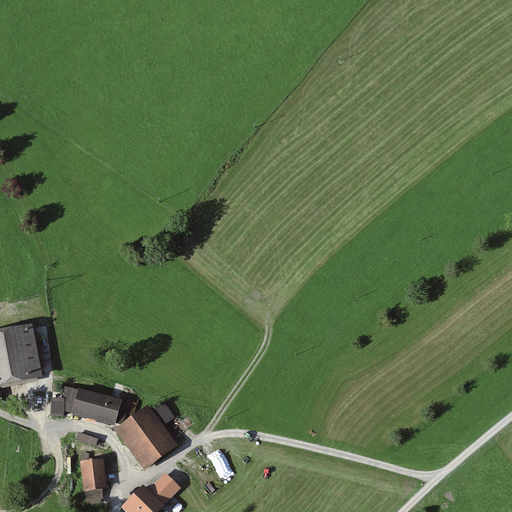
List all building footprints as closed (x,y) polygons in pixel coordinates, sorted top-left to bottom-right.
[(34,327),(0,333),(0,388),(43,381),(34,327)] [(72,415),(78,392),(64,388),(64,400),(52,399),(51,419),(64,419),(65,413),(72,415)] [(122,403),(79,391),(78,392),(72,415),(72,417),(115,429),(116,425),(122,426),(123,420),(128,422),(134,404),(127,402),(127,405),(122,404),(122,403)] [(122,426),(114,432),(145,473),(179,448),(164,428),(175,419),(164,404),(152,413),(148,407),(128,422),(122,426)] [(97,448),(99,440),(80,434),(78,442),(97,448)] [(104,462),(80,464),(84,494),(86,494),(87,505),(104,503),(102,491),(108,490),(104,462)] [(148,491),(144,487),(121,509),(124,511),(161,511),(165,509),(164,507),(181,490),(165,474),(148,491)]
